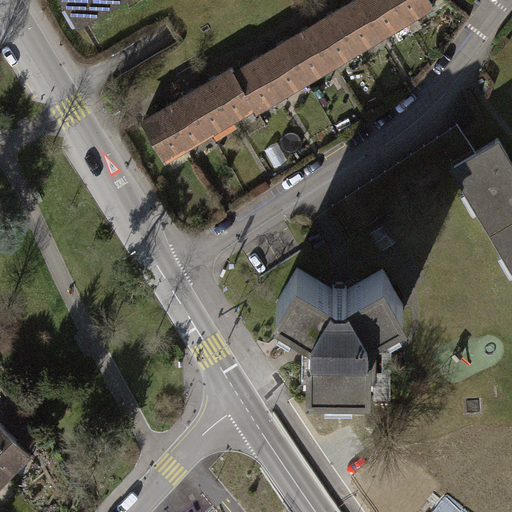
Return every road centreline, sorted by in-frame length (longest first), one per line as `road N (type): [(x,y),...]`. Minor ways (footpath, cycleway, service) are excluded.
road 1 (residential): [(502,0),(407,118),(164,276)]
road 2 (residential): [(0,0),(164,276)]
road 3 (residential): [(164,276),(247,409)]
road 4 (residential): [(129,511),(247,409)]
road 5 (residential): [(247,409),(312,511)]
